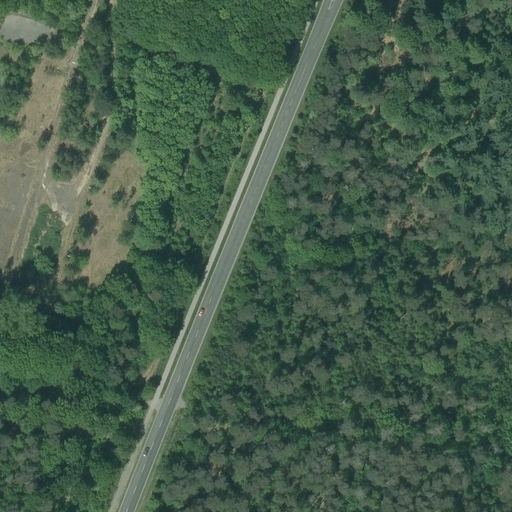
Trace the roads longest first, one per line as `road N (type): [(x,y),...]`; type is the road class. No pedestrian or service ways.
road 1 (primary): [(127,511),(331,0)]
road 2 (track): [(167,405),(511,469)]
